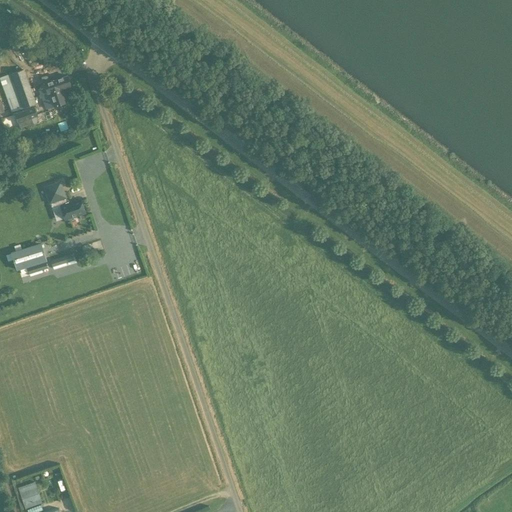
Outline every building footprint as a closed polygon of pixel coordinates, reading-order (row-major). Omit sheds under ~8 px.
[(34,59),(36,59),(38,63),(43,60),(36,46),(29,50),(34,59)] [(8,90),(15,109),(16,108),(17,113),(16,113),(21,128),(40,122),(35,107),(34,107),(33,105),(36,104),(24,70),(0,77),(0,78),(4,92),(8,90)] [(67,76),(44,84),(46,88),(41,89),(47,109),(67,102),(62,89),(71,86),(67,76)] [(60,182),(45,187),(44,188),(50,203),(52,209),(60,207),(65,220),(85,213),(81,199),(67,204),(65,198),(66,198),(60,182)] [(40,244),(12,253),(17,269),(45,260),(40,244)] [(124,282),(129,280),(119,254),(114,256),(124,282)] [(28,267),(27,267),(29,274),(47,268),(45,261),(39,263),(28,267)] [(35,482),(17,488),(25,508),(42,502),(35,482)]
